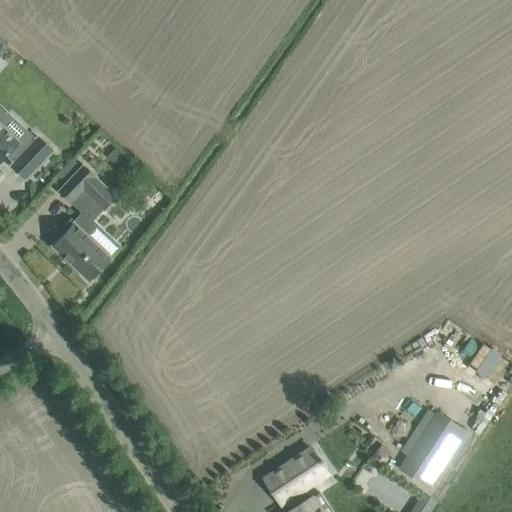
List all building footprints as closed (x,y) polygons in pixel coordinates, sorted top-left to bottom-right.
[(0,162),(7,155),(14,162),(11,165),(27,179),(53,151),(38,137),(36,139),(26,150),(18,143),(19,142),(0,123),(0,121),(6,115),(0,109),(0,162)] [(116,149),(109,157),(114,162),(122,154),(116,149)] [(76,163),(73,160),(58,176),(61,179),(76,163)] [(59,192),(71,203),(72,202),(83,213),(74,223),(71,221),(62,230),(65,232),(52,246),(89,282),(111,259),(86,235),(93,228),(86,220),(100,205),(104,210),(116,197),(96,178),(96,177),(84,165),(59,192)] [(422,436),(400,470),(430,489),(466,434),(436,414),(422,436)] [(311,448),(265,479),(281,504),(285,502),(291,511),(290,511),(320,511),(311,498),(307,501),(300,491),(327,473),(320,462),(322,461),(320,459),(318,460),(311,448)] [(376,454),(372,459),(383,466),(387,457),(388,456),(378,450),(376,454)] [(429,511),(435,502),(423,494),(411,511),(429,511)]
